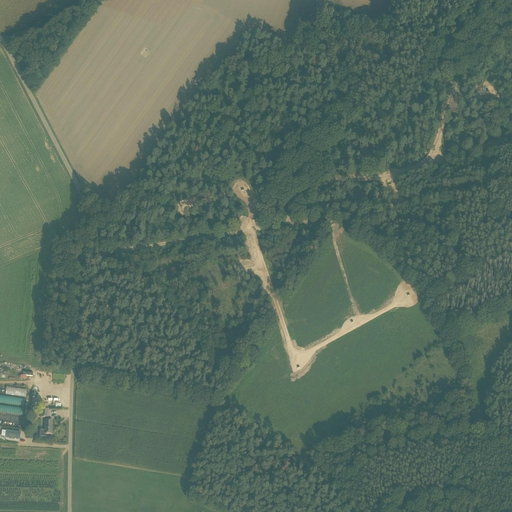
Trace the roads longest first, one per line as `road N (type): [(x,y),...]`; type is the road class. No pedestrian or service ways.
road 1 (unclassified): [(69,511),(82,200),(0,35)]
road 2 (track): [(81,256),(511,187)]
road 3 (track): [(253,207),(295,185),(413,170),(429,158),(442,122),(461,101),(511,93)]
road 4 (track): [(251,230),(297,357),(406,297)]
road 5 (track): [(83,240),(149,283),(221,400)]
road 6 (track): [(221,400),(271,433),(358,511)]
road 7 (track): [(221,400),(71,373)]
